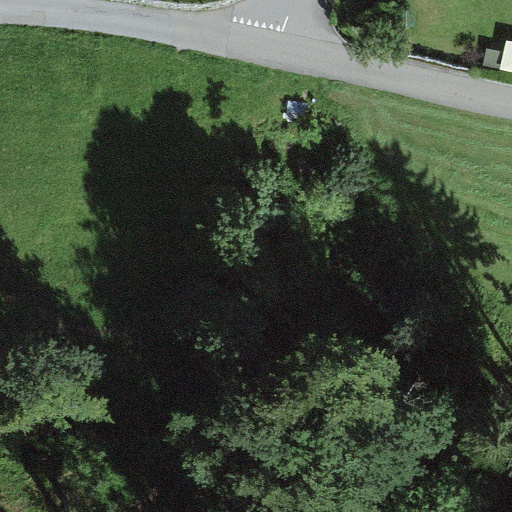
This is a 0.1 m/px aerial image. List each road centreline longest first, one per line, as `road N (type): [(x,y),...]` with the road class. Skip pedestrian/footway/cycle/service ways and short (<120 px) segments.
road 1 (unclassified): [(0,10),(277,54)]
road 2 (unclassified): [(277,54),(511,101)]
